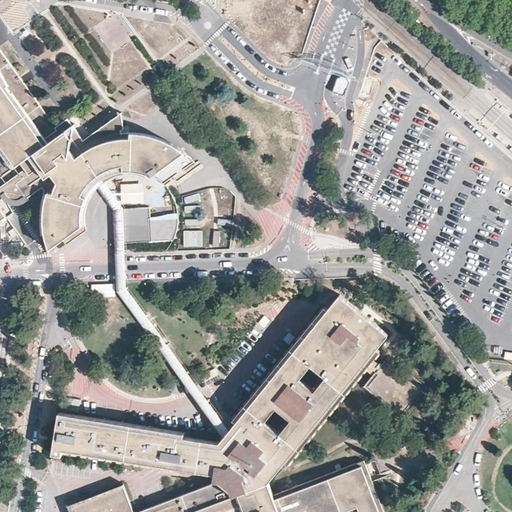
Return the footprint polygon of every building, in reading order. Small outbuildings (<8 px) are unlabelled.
[(143,134),(137,133),(133,133),(124,133),(123,129),(125,128),(123,114),(83,143),(80,138),(79,137),(73,128),(69,123),(56,132),(40,110),(19,81),(0,54),(0,222),(6,218),(9,216),(0,204),(0,197),(2,196),(5,199),(7,201),(11,203),(14,204),(18,204),(21,203),(25,202),(29,199),(28,198),(38,192),(43,188),(46,193),(46,194),(44,200),(43,205),(44,212),(45,217),(45,223),(45,227),(45,233),(45,237),(48,237),(48,238),(49,243),(50,247),(51,250),(52,251),(66,241),(69,245),(88,231),(89,229),(89,225),(88,220),(89,216),(89,211),(90,207),(92,202),(93,199),(95,195),(97,192),(100,189),(103,186),(104,185),(106,184),(108,182),(112,180),(114,179),(118,178),(121,176),(125,175),(130,175),(135,175),(138,176),(143,176),(148,178),(152,179),(155,177),(159,179),(163,182),(166,184),(169,187),(175,183),(174,180),(198,162),(194,158),(190,154),(185,150),(179,146),(173,143),(167,140),(161,138),(156,136),(152,135),(147,134),(143,134)] [(338,78),(334,90),(344,93),(348,82),(346,77),(341,76),(338,78)] [(506,141),(499,134),(496,137),(504,143),(506,141)] [(104,185),(103,186),(100,189),(97,192),(113,210),(123,209),(104,185)] [(123,209),(113,210),(115,243),(124,242),(125,242),(174,239),(179,213),(151,217),(150,207),(123,209)] [(125,267),(124,242),(115,243),(115,248),(116,268),(116,269),(125,269),(125,267)] [(190,375),(125,287),(125,269),(116,269),(117,286),(117,290),(183,380),(198,401),(221,432),(227,426),(227,425),(205,395),(190,375)] [(379,511),(359,459),(290,485),(294,498),(273,506),(268,493),(263,480),(281,459),(284,461),(359,370),(368,377),(360,386),(397,417),(420,388),(384,358),(376,366),(368,359),(375,351),(372,348),(384,334),(335,294),(324,308),(321,305),(229,417),(232,420),(235,422),(230,428),(227,426),(221,432),(215,439),(176,433),(177,428),(56,408),(49,451),(59,452),(60,446),(209,471),(208,482),(131,511),(120,482),(66,503),(69,511),(379,511)] [(294,498),(290,485),(268,493),(273,506),(294,498)]
